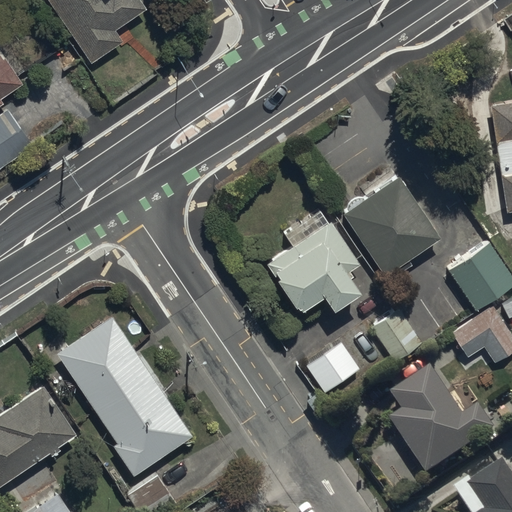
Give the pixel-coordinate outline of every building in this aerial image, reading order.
[(50,0),(91,58),(123,35),(116,24),(146,3),(143,0),(50,0)] [(0,93),(21,79),(0,46),(0,100),(3,99),(0,94),(0,93)] [(511,206),(511,96),(489,99),(505,208),(511,206)] [(0,161),(31,141),(6,103),(0,107),(0,161)] [(395,171),(343,209),(389,272),(441,233),(395,171)] [(282,231),(290,242),(265,258),(296,303),(323,284),(334,300),(359,283),(347,266),(358,258),(329,215),(323,219),(316,208),(282,231)] [(511,271),(490,237),(447,265),(473,305),(511,279),(511,271)] [(384,308),(376,294),(350,310),(359,324),(384,308)] [(495,358),(511,346),(511,333),(501,317),(506,314),(497,300),(452,331),(469,355),(485,343),(495,358)] [(399,306),(369,325),(390,358),(420,339),(399,306)] [(192,431),(111,310),(57,349),(118,439),(114,442),(133,470),(192,431)] [(357,364),(338,338),(306,362),(325,388),(357,364)] [(498,429),(482,407),(467,418),(430,368),(392,396),(404,413),(392,422),(431,477),(498,429)] [(0,479),(49,448),(52,452),(60,447),(56,442),(76,429),(44,380),(0,408),(0,479)] [(511,511),(511,472),(504,461),(470,485),(488,511),(487,511),(511,511)] [(167,511),(179,504),(156,470),(125,490),(139,511),(167,511)] [(23,511),(73,511),(57,488),(23,511)]
